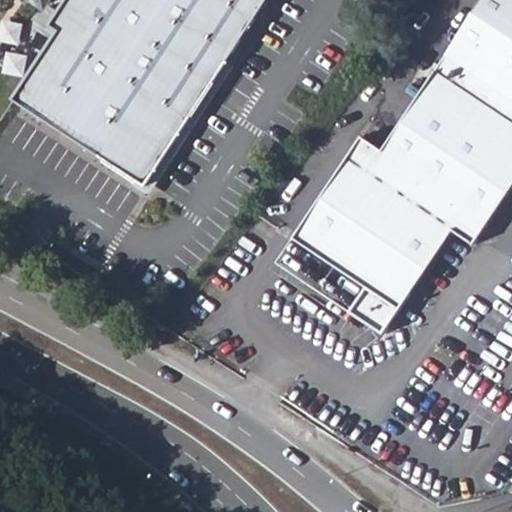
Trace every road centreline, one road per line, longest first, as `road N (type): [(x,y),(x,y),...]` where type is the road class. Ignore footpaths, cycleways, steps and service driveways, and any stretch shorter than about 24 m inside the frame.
road 1 (secondary): [(348,511),(225,423),(0,294)]
road 2 (secondary): [(0,350),(203,471),(242,511)]
